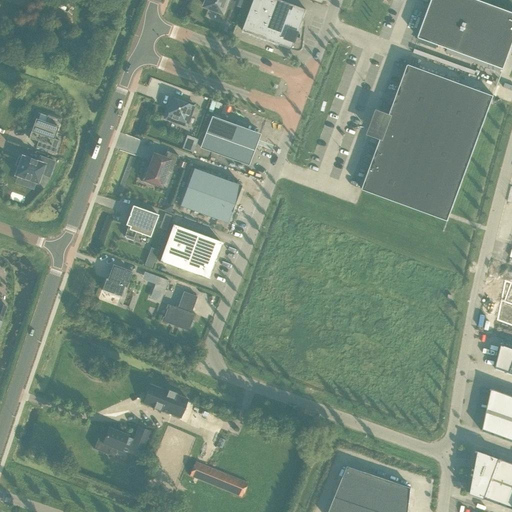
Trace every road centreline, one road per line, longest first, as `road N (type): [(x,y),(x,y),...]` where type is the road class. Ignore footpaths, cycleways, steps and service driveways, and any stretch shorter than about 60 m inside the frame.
road 1 (unclassified): [(294,114),(204,367),(448,458)]
road 2 (unclassified): [(511,156),(448,458)]
road 3 (tertiary): [(62,251),(138,55)]
road 4 (tertiary): [(0,439),(62,251)]
road 5 (unknown): [(25,395),(203,418)]
road 6 (unclassified): [(307,79),(150,21)]
road 7 (unclassified): [(138,55),(294,114)]
